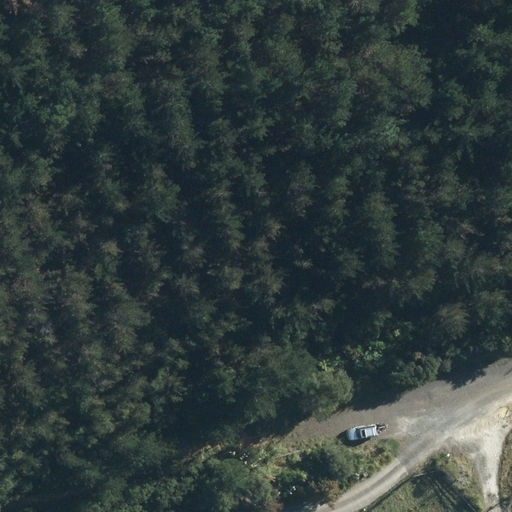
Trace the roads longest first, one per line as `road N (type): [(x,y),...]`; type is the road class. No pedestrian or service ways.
road 1 (track): [(0,506),(170,449),(256,438)]
road 2 (track): [(256,438),(511,402)]
